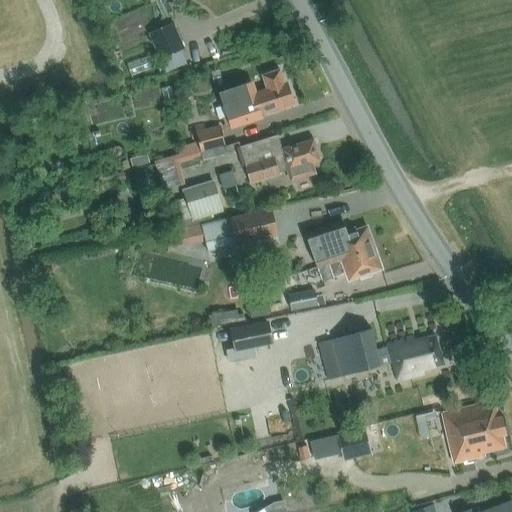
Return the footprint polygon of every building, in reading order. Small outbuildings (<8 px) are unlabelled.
[(148,32),(160,57),(180,48),(169,22),(148,32)] [(244,95),(222,102),(230,124),(252,116),(259,113),(280,106),(280,105),(292,101),(285,82),(283,83),(278,68),(261,74),(266,88),(245,95),(244,95)] [(211,94),(207,79),(191,83),(195,98),(211,94)] [(17,127),(14,135),(16,140),(21,141),(26,138),(28,131),(25,126),(21,125),(17,127)] [(219,126),(196,132),(198,141),(200,149),(223,143),(219,126)] [(276,135),(238,148),(250,184),(268,178),(267,177),(279,173),(287,170),(291,181),(313,173),(310,162),(319,159),(312,138),(281,149),(276,135)] [(179,163),(202,156),(198,141),(177,147),(179,154),(155,161),(163,191),(185,184),(179,163)] [(147,155),(129,159),(131,167),(149,163),(147,155)] [(221,210),(212,181),(183,190),(185,198),(186,199),(191,219),(210,213),(221,210)] [(48,187),(16,196),(24,225),(43,219),(39,203),(52,199),(48,187)] [(184,228),(200,224),(212,221),(210,213),(191,219),(186,199),(185,198),(176,201),(184,228)] [(278,236),(271,208),(200,224),(207,252),(278,236)] [(306,236),(319,270),(375,249),(367,227),(355,231),(354,228),(346,231),(343,222),(306,236)] [(375,249),(319,270),(323,279),(344,271),(347,279),(358,275),(359,278),(370,274),(369,271),(382,266),(375,249)] [(316,303),(313,289),(286,295),(289,308),(316,303)] [(239,322),(236,310),(209,316),(211,328),(239,322)] [(273,343),(268,320),(228,328),(232,349),(226,350),(229,363),(257,358),(254,347),(273,343)] [(372,328),(320,342),(327,367),(320,369),(323,380),(328,379),(332,395),(362,387),(358,370),(392,361),(397,379),(422,372),(421,370),(443,364),(435,334),(413,340),(412,336),(387,343),(388,345),(377,348),(372,328)] [(494,400),(442,413),(454,461),(483,454),(482,451),(503,446),(501,435),(507,433),(502,416),(498,417),(494,400)] [(352,432),(338,435),(342,453),(344,461),(358,457),(352,432)] [(470,511),(470,509),(462,511),(511,511),(511,501),(480,511),(470,511)]
